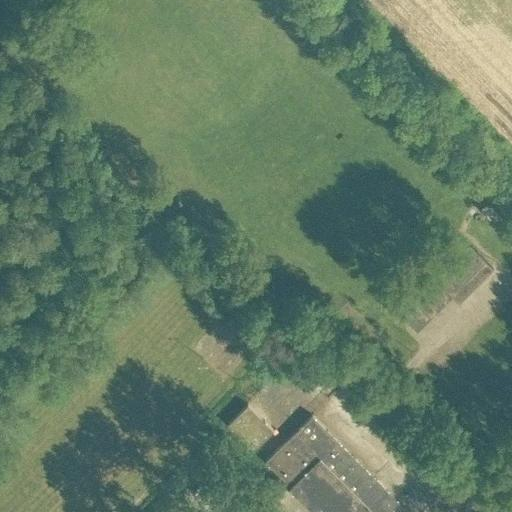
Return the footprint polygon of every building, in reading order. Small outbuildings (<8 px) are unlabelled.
[(511,189),(507,183),(484,200),(498,219),(511,208),(511,189)] [(399,311),(416,329),(451,294),(458,301),(493,267),(468,242),(399,311)] [(359,364),(324,329),(312,341),(347,376),(359,364)] [(227,421),(253,447),(273,428),(247,402),(227,421)] [(289,485),(291,487),(289,489),(296,496),(298,494),(315,511),(386,511),(399,500),(312,413),(265,459),(290,484),(289,485)] [(170,511),(178,505),(171,498),(157,511),(170,511)]
